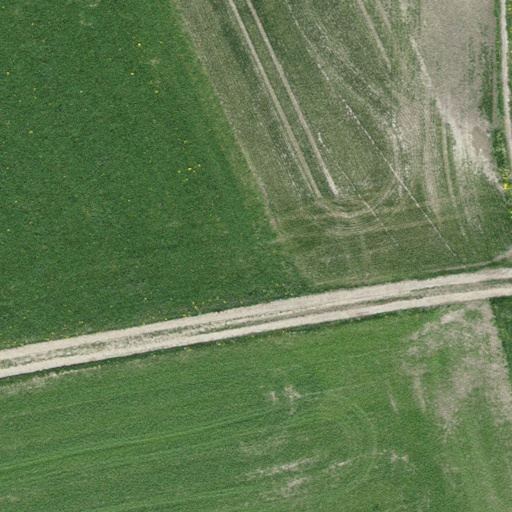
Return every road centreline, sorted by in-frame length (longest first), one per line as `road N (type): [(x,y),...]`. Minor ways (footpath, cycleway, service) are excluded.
road 1 (track): [(511,287),(0,370)]
road 2 (track): [(511,146),(505,0)]
